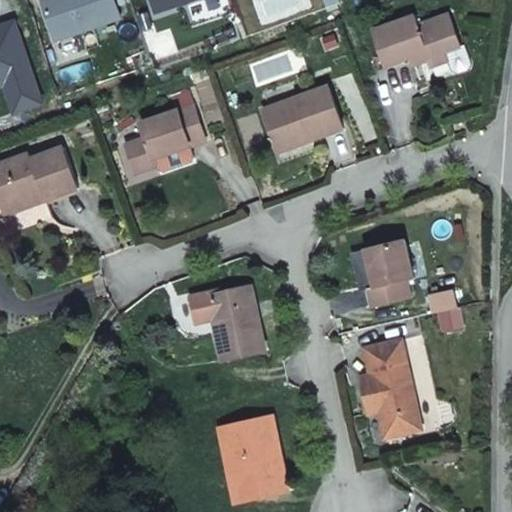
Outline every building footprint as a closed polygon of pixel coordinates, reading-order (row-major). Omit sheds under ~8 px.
[(115,0),(41,0),(55,39),(121,16),(115,0)] [(151,0),(156,11),(187,0),(151,0)] [(428,59),(431,65),(447,59),(444,51),(459,46),(447,14),(417,25),(413,15),(372,30),(386,66),(411,57),(414,64),(428,59)] [(0,84),(6,83),(16,111),(43,101),(14,20),(0,25),(0,84)] [(463,44),(459,46),(444,51),(447,59),(450,68),(457,72),(467,68),(470,62),(463,44)] [(327,86),(263,109),(276,143),(309,132),(311,139),(342,127),(327,86)] [(126,144),(136,172),(157,165),(154,157),(175,150),(204,139),(192,106),(186,91),(170,96),(176,111),(141,124),(146,137),(126,144)] [(276,143),(278,150),(311,139),(309,132),(276,143)] [(27,153),(0,163),(0,205),(1,208),(41,194),(44,200),(78,187),(62,145),(29,157),(27,153)] [(157,165),(178,157),(175,150),(154,157),(157,165)] [(1,208),(3,214),(44,200),(41,194),(1,208)] [(412,277),(403,240),(364,250),(373,286),(367,288),(371,305),(409,295),(405,279),(412,277)] [(367,288),(373,286),(364,250),(350,253),(359,291),(367,288)] [(265,350),(250,285),(214,293),(213,290),(189,296),(195,322),(213,318),(219,316),(221,327),(215,329),(222,360),(265,350)] [(219,316),(213,318),(215,329),(221,327),(219,316)] [(369,375),(361,377),(367,405),(377,403),(379,410),(385,437),(421,428),(400,340),(364,348),(369,375)] [(379,410),(377,403),(367,405),(369,412),(379,410)] [(271,416),(219,428),(231,484),(242,481),(247,499),(282,491),(276,464),(281,462),(271,416)] [(282,491),(287,489),(281,462),(276,464),(282,491)] [(247,499),(242,481),(231,484),(235,502),(247,499)]
